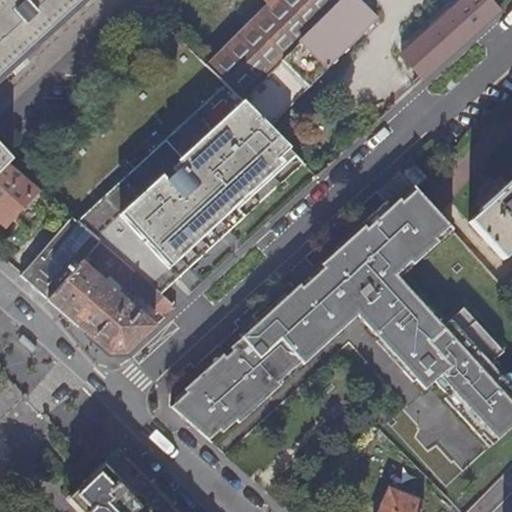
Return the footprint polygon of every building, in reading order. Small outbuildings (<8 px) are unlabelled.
[(0,0),(0,175),(11,164),(14,161),(0,145),(0,82),(89,0),(0,0)] [(203,60),(214,71),(226,84),(269,128),(377,21),(356,0),(345,0),(339,6),(333,0),(197,0),(188,9),(203,25),(195,32),(213,50),(203,60)] [(500,12),(489,0),(463,0),(403,56),(425,80),(500,12)] [(266,167),(287,147),(269,128),(226,84),(79,224),(101,244),(134,273),(160,296),(179,278),(178,275),(199,256),(193,250),(212,232),(218,238),(277,179),(266,167)] [(399,172),(414,189),(416,191),(428,179),(412,161),(399,172)] [(39,189),(11,164),(0,175),(0,217),(8,225),(39,189)] [(511,181),(511,182),(504,188),(499,184),(483,199),(487,204),(479,211),(481,213),(470,222),(486,240),(483,243),(487,247),(490,244),(505,260),(511,253),(511,181)] [(437,383),(494,445),(511,428),(511,383),(493,362),(506,351),(466,307),(445,326),(398,275),(413,262),(415,265),(452,231),(416,191),(414,189),(391,209),(389,206),(286,300),(289,303),(249,340),(246,337),(232,351),(234,354),(178,405),(214,444),(256,405),(259,408),(280,388),(278,385),(355,313),(427,392),(435,384),(437,383)] [(79,224),(73,219),(22,275),(51,300),(84,262),(90,256),(101,244),(79,224)] [(101,244),(90,256),(121,284),(125,284),(134,273),(101,244)] [(84,262),(51,300),(111,354),(126,354),(156,326),(84,262)] [(175,511),(154,489),(119,452),(118,452),(107,462),(69,500),(80,511),(175,511)] [(418,511),(423,502),(389,488),(378,511),(418,511)] [(486,511),(498,498),(486,489),(466,511),(486,511)]
